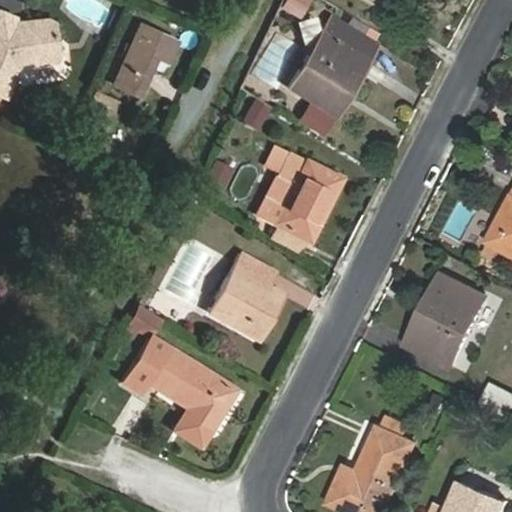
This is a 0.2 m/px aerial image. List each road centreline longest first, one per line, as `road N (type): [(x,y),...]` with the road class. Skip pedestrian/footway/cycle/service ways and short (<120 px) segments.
road 1 (residential): [(244,511),(421,155),(509,0)]
road 2 (unknown): [(343,312),(221,239)]
